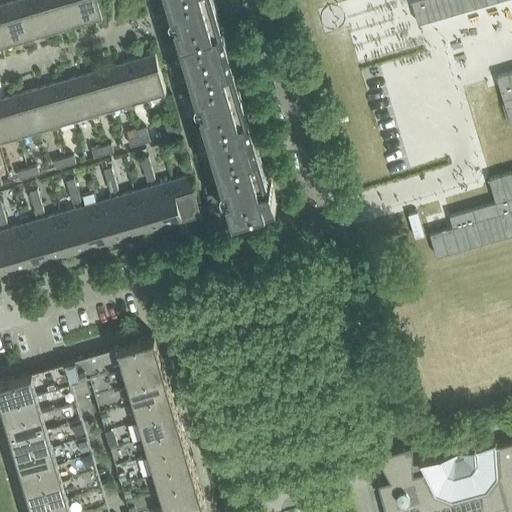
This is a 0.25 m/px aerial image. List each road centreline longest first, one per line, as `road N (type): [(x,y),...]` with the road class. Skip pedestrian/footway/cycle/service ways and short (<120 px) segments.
road 1 (residential): [(0,320),(325,224)]
road 2 (residential): [(325,224),(262,0)]
road 3 (residential): [(392,439),(325,224)]
road 4 (residential): [(0,71),(156,26)]
